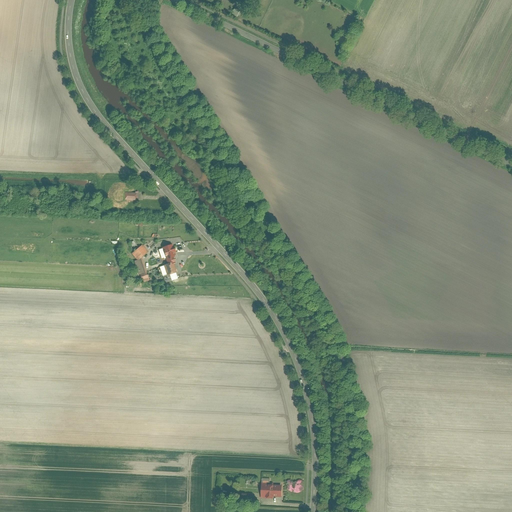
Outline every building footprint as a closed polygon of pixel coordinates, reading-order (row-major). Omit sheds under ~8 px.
[(238,17),(240,11),(235,9),(232,15),(238,17)] [(132,252),(138,259),(142,256),(147,252),(142,244),(139,247),(136,244),(133,246),(136,250),(132,252)] [(149,280),(142,256),(138,259),(137,261),(135,262),(138,273),(140,273),(143,282),(149,280)] [(167,265),(165,256),(157,258),(157,259),(152,260),(154,270),(160,268),(160,266),(161,266),(164,276),(171,274),(177,272),(174,262),(167,265)] [(285,485),(263,484),(263,496),(270,497),(270,498),(277,499),(277,497),(284,497),(285,485)]
